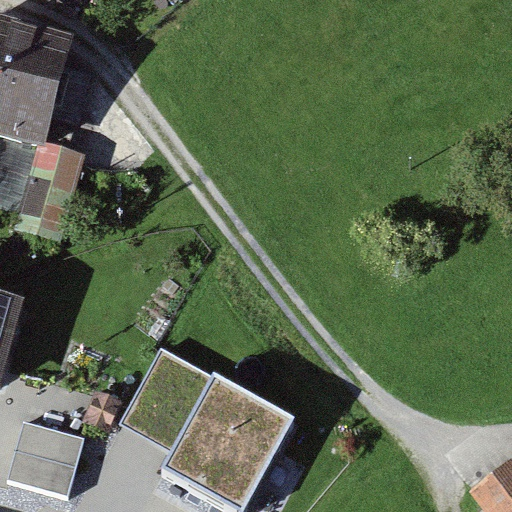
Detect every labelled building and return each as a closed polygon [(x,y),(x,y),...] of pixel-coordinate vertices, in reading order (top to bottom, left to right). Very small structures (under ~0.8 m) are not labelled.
[(67,60),(0,41),(0,207),(24,214),(67,60)] [(0,389),(1,389),(25,298),(0,291),(0,389)] [(174,456),(216,380),(162,350),(120,426),(174,456)] [(163,475),(230,511),(248,511),(297,424),(216,380),(174,456),(163,475)] [(25,424),(8,481),(69,498),(85,441),(25,424)] [(511,511),(511,476),(475,504),(480,511),(511,511)]
